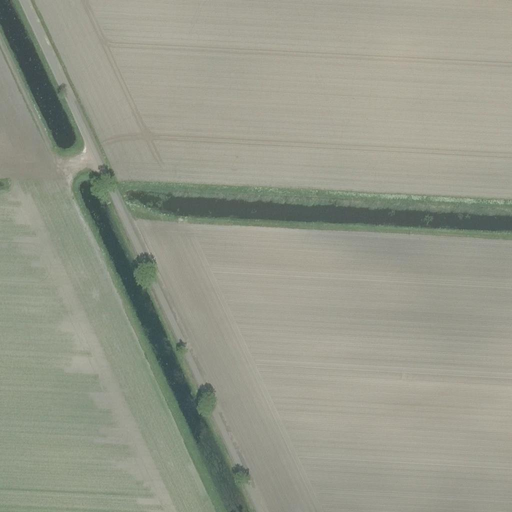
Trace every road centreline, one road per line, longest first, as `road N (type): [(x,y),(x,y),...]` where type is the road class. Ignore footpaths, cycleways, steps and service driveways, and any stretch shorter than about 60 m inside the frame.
road 1 (tertiary): [(260,511),(23,0)]
road 2 (track): [(511,235),(217,220),(119,205)]
